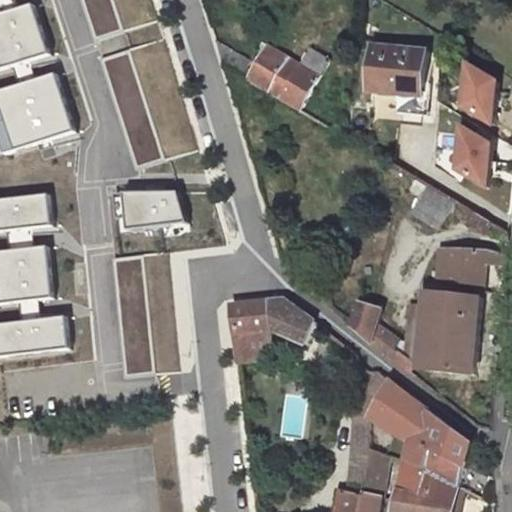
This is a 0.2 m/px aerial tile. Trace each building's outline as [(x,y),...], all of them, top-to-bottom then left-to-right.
[(0,89),(0,132),(6,153),(83,128),(65,70),(38,78),(33,61),(57,53),(41,1),(22,7),(19,0),(0,0),(0,10),(1,13),(0,13),(0,71),(17,66),(23,83),(0,89)] [(82,0),(96,40),(125,31),(115,0),(82,0)] [(250,60),(216,42),(224,67),(301,112),(330,61),(311,50),(302,67),(262,43),(257,51),(263,55),(253,72),(245,67),(250,60)] [(428,51),(374,46),(372,93),(426,97),(428,51)] [(132,50),(100,60),(137,170),(169,160),(132,50)] [(511,70),(473,65),(466,114),(506,120),(511,75),(511,70)] [(404,97),(403,107),(432,109),(433,99),(404,97)] [(460,178),(500,183),(506,134),(466,129),(460,178)] [(427,181),(408,213),(442,232),(461,200),(427,181)] [(111,191),(114,235),(136,234),(137,243),(193,239),(189,186),(111,191)] [(18,320),(0,322),(0,362),(81,353),(76,313),(45,317),(42,300),(58,298),(51,245),(36,247),(34,229),(57,227),(52,192),(0,198),(0,231),(7,231),(10,250),(0,251),(0,305),(16,303),(18,320)] [(112,257),(124,379),(163,375),(151,253),(112,257)] [(381,341),(393,308),(365,298),(353,331),(381,341)] [(288,302),(235,307),(240,355),(272,353),(271,334),(277,334),(307,344),(318,323),(288,302)] [(472,444),(392,380),(371,421),(414,443),(405,463),(460,487),(472,444)] [(380,511),(389,458),(367,452),(361,495),(338,491),(336,511),(380,511)] [(454,511),(460,487),(405,463),(393,511),(454,511)]
